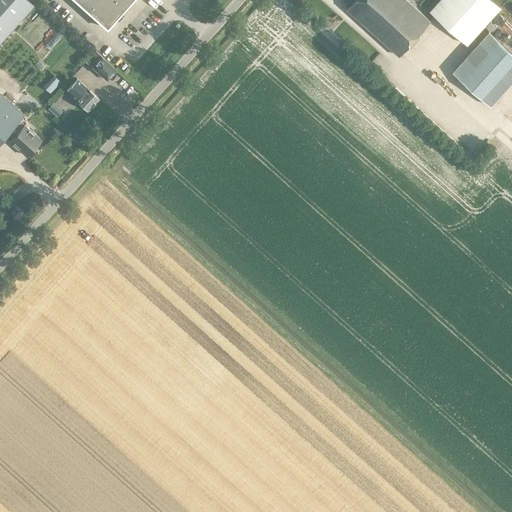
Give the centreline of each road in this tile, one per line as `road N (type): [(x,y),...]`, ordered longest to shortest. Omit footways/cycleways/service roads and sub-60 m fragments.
road 1 (unclassified): [(0,268),(238,0)]
road 2 (track): [(511,147),(448,106),(336,0)]
